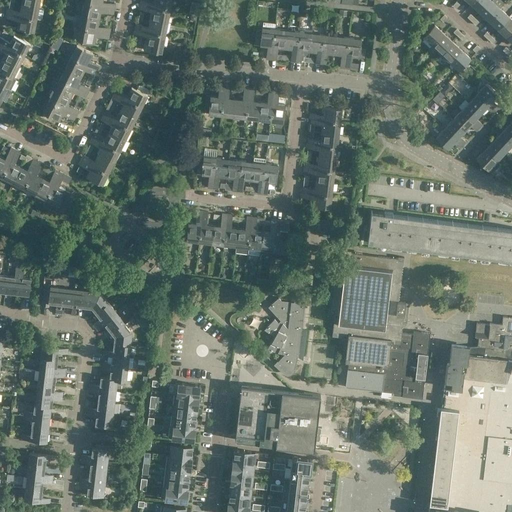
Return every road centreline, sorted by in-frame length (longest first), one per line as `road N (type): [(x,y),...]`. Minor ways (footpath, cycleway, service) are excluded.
road 1 (residential): [(0,314),(76,326),(86,337),(67,511)]
road 2 (residential): [(300,80),(114,60)]
road 3 (residential): [(114,60),(67,157),(0,123)]
road 4 (tertiary): [(386,89),(391,113),(415,145),(511,199)]
road 5 (residential): [(421,511),(441,342)]
road 6 (residential): [(209,511),(224,384)]
road 7 (residential): [(287,204),(300,80)]
